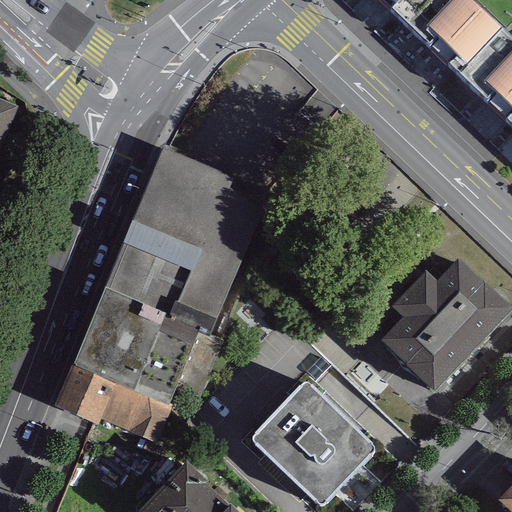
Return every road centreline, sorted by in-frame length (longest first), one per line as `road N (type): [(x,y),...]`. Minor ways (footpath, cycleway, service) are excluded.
road 1 (primary): [(114,142),(0,450)]
road 2 (unclassified): [(296,26),(511,232)]
road 3 (residential): [(511,399),(403,511)]
